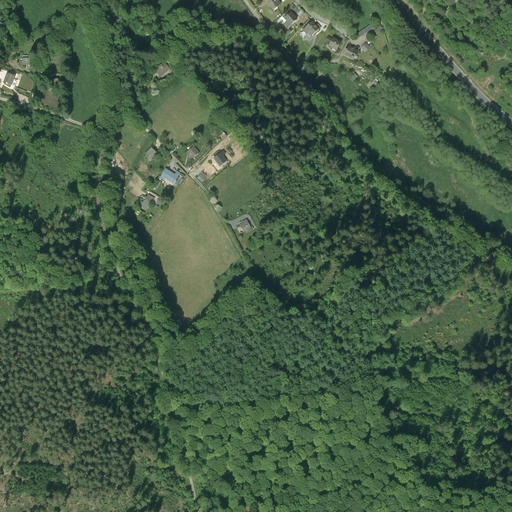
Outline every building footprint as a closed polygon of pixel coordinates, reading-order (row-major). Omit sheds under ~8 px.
[(280,4),(277,0),(268,0),(267,1),(271,7),(272,6),(273,8),(280,4)] [(296,19),(290,12),(284,17),(290,24),(296,19)] [(311,22),(305,28),(312,35),(318,30),(311,22)] [(372,30),(369,26),(355,36),(358,39),(372,30)] [(312,35),(305,28),(302,30),(309,38),(312,35)] [(340,43),(328,37),(325,42),(329,44),(327,46),(332,48),(332,47),(336,49),(340,43)] [(370,48),(365,44),(361,48),(366,53),(370,48)] [(351,49),(347,47),(343,55),(352,60),(356,52),(353,50),(351,48),(351,49)] [(169,69),(164,63),(162,65),(161,65),(159,67),(160,68),(156,71),(160,76),(169,69)] [(13,76),(7,73),(4,82),(10,84),(13,76)] [(57,87),(57,79),(48,79),(48,87),(57,87)] [(199,152),(194,147),(192,149),(191,148),(185,153),(191,160),(197,154),(198,155),(199,154),(198,153),(199,152)] [(157,154),(151,149),(145,155),(151,160),(157,154)] [(223,151),(214,158),(220,166),(226,161),(222,156),(225,154),(223,151)] [(175,174),(166,168),(160,178),(163,180),(164,179),(165,178),(173,183),(179,174),(176,172),(175,174)] [(202,173),(197,178),(201,182),(207,177),(202,173)] [(155,199),(148,195),(141,206),(146,209),(150,203),(152,204),(155,199)] [(240,225),(243,232),(244,231),(246,230),(250,227),(246,220),(244,221),(245,223),(241,225),(240,225)]
